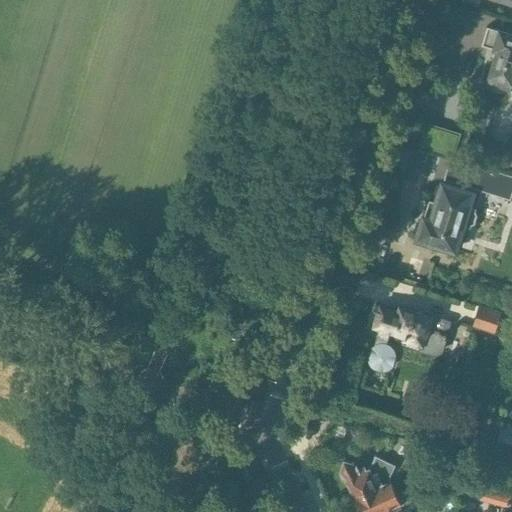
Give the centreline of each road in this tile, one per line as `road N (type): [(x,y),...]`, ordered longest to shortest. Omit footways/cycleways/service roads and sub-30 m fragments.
road 1 (residential): [(269,428),(404,0)]
road 2 (residential): [(269,428),(0,322)]
